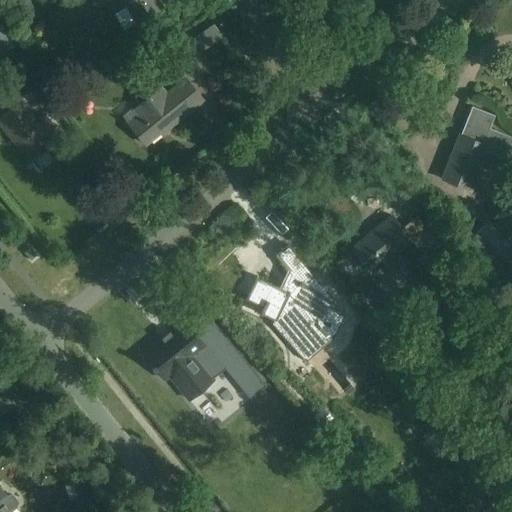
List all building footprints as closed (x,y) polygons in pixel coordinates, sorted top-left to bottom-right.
[(121,0),(135,23),(161,8),(155,0),(121,0)] [(0,57),(8,51),(0,41),(0,57)] [(76,71),(61,79),(68,90),(82,81),(76,71)] [(160,87),(134,109),(139,116),(129,124),(146,144),(163,130),(164,131),(203,99),(185,78),(166,94),(160,87)] [(71,100),(70,113),(82,114),(83,101),(71,100)] [(45,113),(36,120),(20,101),(0,118),(0,124),(30,160),(53,141),(46,133),(56,126),(45,113)] [(469,120),(463,136),(459,134),(442,178),(470,189),(486,151),(505,157),(511,139),(511,136),(489,128),(494,115),(472,106),(466,119),(469,120)] [(402,227),(392,215),(351,249),(370,272),(410,239),(422,253),(438,239),(417,214),(402,227)] [(510,290),(511,288),(511,250),(486,222),(465,242),(510,290)] [(291,272),(282,291),(255,278),(246,298),(262,306),(259,313),(262,315),(263,313),(274,318),(273,321),(301,352),(327,330),(334,333),(333,335),(334,335),(344,314),(330,307),(334,299),(288,245),(277,254),(291,272)] [(164,342),(162,339),(143,354),(164,380),(169,376),(188,400),(213,380),(210,375),(224,364),(243,388),(258,376),(237,350),(235,351),(205,314),(188,327),(186,324),(164,342)] [(368,362),(390,396),(405,387),(382,353),(368,362)] [(0,414),(14,404),(0,386),(0,414)] [(323,408),(315,415),(322,424),(331,418),(323,408)] [(6,495),(4,496),(0,490),(0,511),(10,511),(16,507),(19,501),(12,493),(6,495)]
